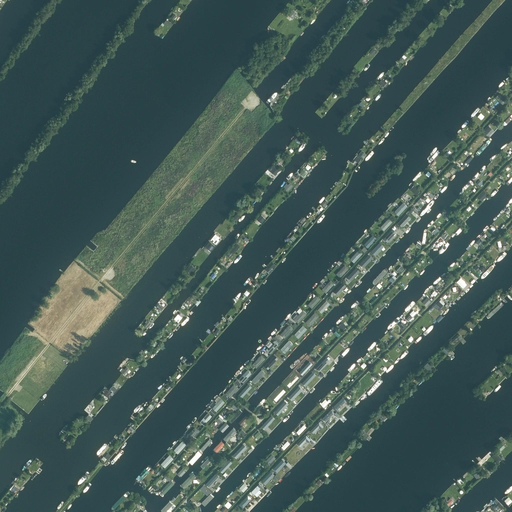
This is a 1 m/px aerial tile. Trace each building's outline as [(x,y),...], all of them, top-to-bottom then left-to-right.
[(511,113),(499,127),(502,129),(503,130),(511,120),(511,113)] [(489,126),(484,132),(488,136),(493,131),(489,128),(490,127),(489,126)] [(274,164),(271,168),(272,169),(277,173),(280,169),(274,164)] [(289,183),(285,188),(288,191),(293,186),(289,183)] [(403,202),(407,205),(418,193),(414,190),(403,202)] [(409,212),(412,215),(425,200),(422,197),(409,212)] [(403,202),(393,213),(398,216),(407,205),(403,202)] [(490,221),(493,223),(507,208),(505,206),(490,221)] [(372,235),(376,239),(390,224),(386,220),(372,235)] [(372,235),(360,248),(364,252),(376,239),(372,235)] [(214,236),(211,240),(216,245),(220,240),(214,236)] [(382,244),(385,246),(393,239),(390,236),(382,244)] [(436,253),(439,256),(452,244),(449,240),(436,253)] [(209,241),(206,245),(212,250),(215,246),(209,241)] [(236,244),(228,254),(231,257),(240,247),(236,244)] [(370,256),(373,259),(385,246),(382,244),(370,256)] [(364,252),(360,248),(350,260),(353,264),(364,252)] [(373,259),(370,256),(361,266),(364,268),(373,259)] [(272,261),(268,266),(272,270),(276,265),(272,261)] [(190,264),(187,269),(192,273),(196,269),(190,264)] [(348,269),(344,265),(336,275),(340,279),(348,269)] [(349,279),(352,282),(360,273),(356,270),(349,279)] [(330,281),(321,290),(326,294),(335,285),(330,281)] [(343,284),(335,293),(339,296),(347,287),(343,284)] [(320,299),(316,296),(307,306),(311,309),(320,299)] [(436,304),(433,307),(437,310),(444,303),(441,300),(436,304)] [(325,301),(317,310),(321,314),(329,305),(325,301)] [(159,303),(155,307),(161,312),(165,308),(159,303)] [(293,320),(297,324),(306,315),(302,310),(293,320)] [(305,323),(309,326),(318,317),(314,313),(305,323)] [(178,314),(174,319),(178,323),(182,318),(178,314)] [(342,322),(339,326),(343,330),(347,327),(343,323),(342,322)] [(288,325),(279,335),(284,339),(293,330),(288,325)] [(298,339),(307,330),(302,325),(293,334),(298,339)] [(288,340),(279,349),(284,353),(292,344),(288,340)] [(274,341),(265,350),(269,354),(278,345),(274,341)] [(260,355),(251,365),(255,369),(264,359),(260,355)] [(428,362),(424,366),(428,371),(433,367),(428,362)] [(316,370),(321,373),(325,369),(320,365),(316,370)] [(298,372),(302,376),(307,370),(304,367),(298,372)] [(247,370),(238,380),(242,384),(251,374),(247,370)] [(344,383),(348,387),(352,382),(348,378),(344,383)] [(308,379),(303,383),(307,387),(311,383),(308,379)] [(223,394),(228,398),(238,388),(233,384),(223,394)] [(104,392),(102,394),(107,398),(111,393),(106,389),(105,390),(104,389),(102,391),(104,392)] [(211,409),(215,413),(224,403),(219,399),(211,409)] [(227,420),(232,425),(246,411),(241,406),(227,420)] [(351,414),(348,411),(339,419),(342,422),(351,414)] [(206,412),(200,419),(205,424),(211,417),(206,412)] [(248,413),(233,429),(236,432),(251,416),(248,413)] [(227,420),(213,435),(218,440),(232,425),(227,420)] [(331,433),(340,425),(336,422),(328,430),(331,433)] [(200,431),(195,426),(187,434),(192,439),(200,431)] [(236,432),(233,429),(222,439),(226,442),(236,432)] [(257,440),(261,435),(258,432),(253,436),(257,440)] [(213,435),(200,450),(205,454),(218,440),(213,435)] [(324,435),(314,444),(317,448),(328,438),(324,435)] [(185,445),(180,441),(172,451),(176,455),(185,445)] [(220,442),(212,450),(216,454),(224,445),(220,442)] [(317,448),(314,444),(307,451),(310,454),(317,448)] [(248,450),(243,446),(239,451),(244,455),(248,450)] [(200,450),(185,465),(190,470),(205,454),(200,450)] [(496,453),(492,456),(498,463),(502,459),(496,453)] [(168,455),(159,464),(163,469),(173,459),(168,455)] [(211,461),(208,458),(199,466),(202,469),(211,461)] [(223,475),(228,469),(224,466),(219,471),(223,475)] [(184,476),(179,471),(171,479),(176,484),(184,476)] [(186,479),(178,486),(183,491),(190,484),(186,479)] [(169,480),(158,491),(163,496),(174,485),(169,480)] [(209,489),(214,484),(211,480),(206,485),(209,489)] [(128,495),(126,493),(111,508),(113,510),(128,495)] [(266,493),(255,505),(258,508),(269,495),(266,493)] [(201,503),(205,507),(214,498),(209,494),(201,503)] [(445,498),(443,500),(446,503),(445,504),(447,507),(453,502),(450,499),(448,501),(445,498)] [(492,508),(491,507),(491,508),(494,511),(495,511),(495,510),(497,508),(498,509),(500,508),(501,509),(503,508),(504,508),(496,499),(493,501),(496,504),(492,508)] [(160,511),(165,511),(173,505),(170,502),(160,511)]
